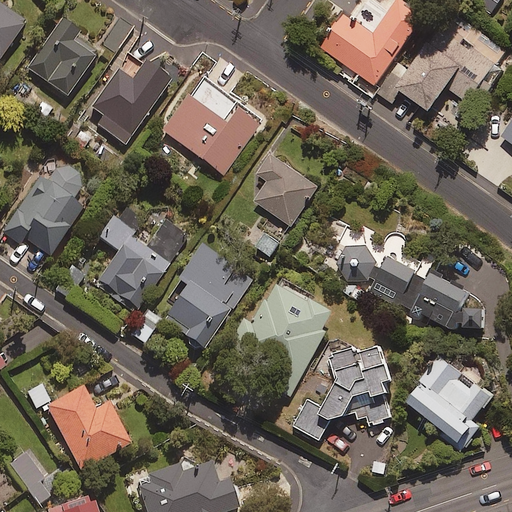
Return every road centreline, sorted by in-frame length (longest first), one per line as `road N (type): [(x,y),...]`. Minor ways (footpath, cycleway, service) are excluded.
road 1 (residential): [(339,511),(288,455),(159,379),(0,269)]
road 2 (residential): [(511,229),(257,46)]
